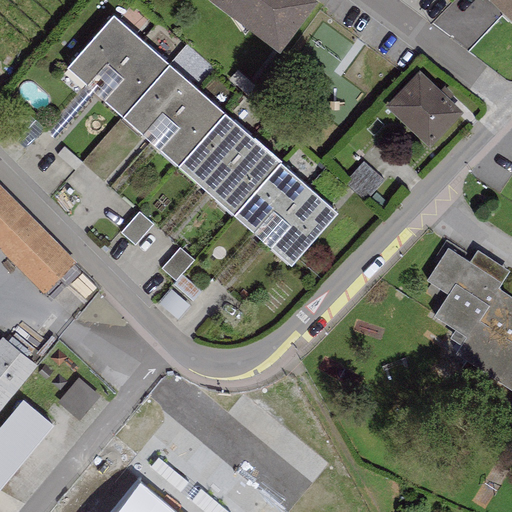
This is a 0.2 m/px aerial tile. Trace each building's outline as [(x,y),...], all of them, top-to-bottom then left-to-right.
[(199,0),(279,61),(317,10),(303,0),(199,0)] [(511,0),(486,0),(511,24),(511,0)] [(67,61),(122,111),(168,58),(113,9),(67,61)] [(122,111),(177,159),(224,106),(168,58),(122,111)] [(419,65),(385,102),(430,143),(463,107),(419,65)] [(177,159),(232,207),(279,155),(224,106),(177,159)] [(232,207),(291,259),(338,208),(279,155),(232,207)] [(352,183),(372,204),(389,188),(369,166),(352,183)] [(0,182),(0,244),(45,289),(76,259),(0,182)] [(142,219),(124,240),(138,252),(157,231),(142,219)] [(470,258),(447,244),(426,277),(446,290),(431,313),(458,330),(448,345),(466,356),(460,365),(483,380),(488,372),(511,387),(511,396),(511,398),(511,292),(498,284),(509,267),(477,246),(470,258)] [(182,255),(165,277),(180,288),(197,265),(182,255)] [(172,297),(163,310),(176,320),(185,306),(172,297)] [(0,407),(37,363),(3,334),(0,337),(0,407)] [(63,404),(82,424),(102,404),(83,385),(63,404)] [(0,483),(51,422),(21,396),(0,421),(0,483)] [(173,511),(140,484),(117,511),(173,511)]
